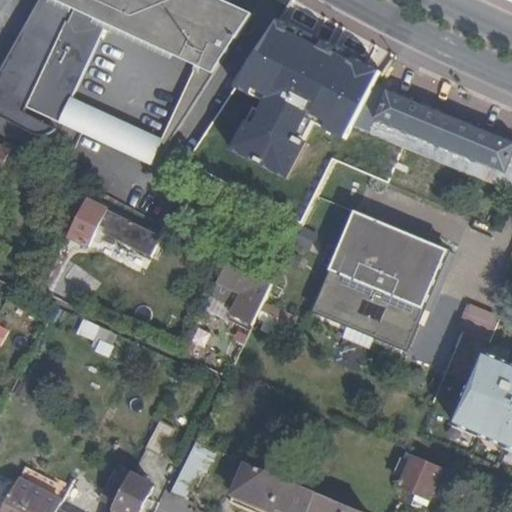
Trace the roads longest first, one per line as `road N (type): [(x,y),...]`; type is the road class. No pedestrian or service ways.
road 1 (track): [(0,277),(222,384),(160,511)]
road 2 (primary): [(353,0),(511,77)]
road 3 (unknown): [(407,29),(330,150),(301,160)]
